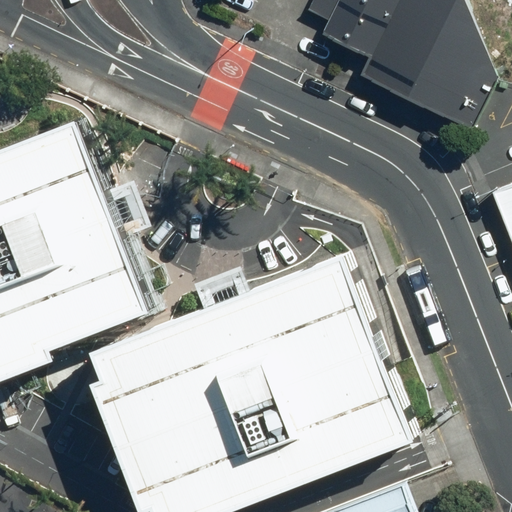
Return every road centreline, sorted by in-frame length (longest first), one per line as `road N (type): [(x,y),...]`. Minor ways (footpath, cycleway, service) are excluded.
road 1 (residential): [(511,405),(430,203),(402,169),(190,62)]
road 2 (secondary): [(190,62),(121,54),(0,3)]
road 3 (residential): [(190,62),(106,33),(79,0)]
